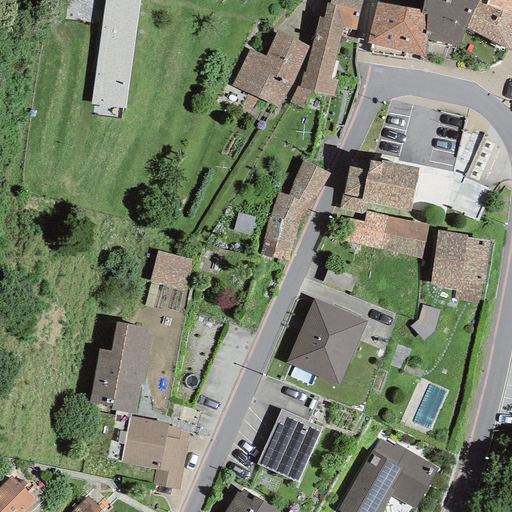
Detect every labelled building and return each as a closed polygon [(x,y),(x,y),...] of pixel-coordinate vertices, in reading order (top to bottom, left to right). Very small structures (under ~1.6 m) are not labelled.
[(125,109),(138,0),(104,0),(91,104),(125,109)] [(362,0),(330,0),(329,3),(327,3),(323,18),(343,23),(342,28),(355,31),(359,11),(362,0)] [(479,0),(424,0),(421,15),(424,16),(424,35),(426,35),(426,39),(458,47),(467,28),(478,3),(479,0)] [(511,13),(511,0),(487,0),(486,4),(511,13)] [(419,10),(377,3),(367,43),(424,56),(426,39),(426,35),(424,35),(424,16),(421,15),(418,14),(419,10)] [(510,50),(511,46),(511,13),(486,4),(478,3),(467,28),(510,50)] [(337,80),(330,79),(342,28),(343,23),(323,18),(318,17),(305,73),(302,72),(299,87),(299,88),(310,91),(334,96),(337,80)] [(278,109),(309,47),(277,31),(265,56),(249,49),(231,85),(278,109)] [(302,109),(310,91),(299,88),(299,87),(297,86),(289,103),(302,109)] [(330,174),(302,160),(292,184),(293,184),(287,196),(309,207),(330,174)] [(381,163),(369,160),(367,170),(348,166),(339,209),(363,214),(366,202),(410,212),(419,169),(382,161),(381,163)] [(477,222),(491,191),(464,178),(449,209),(477,222)] [(298,224),(309,207),(287,196),(277,193),(270,216),(298,224)] [(380,250),(387,216),(366,212),(363,222),(341,217),(336,241),(358,245),(380,250)] [(254,218),(237,213),(233,231),(249,236),(254,218)] [(293,244),(298,224),(270,216),(263,238),(293,244)] [(428,225),(387,216),(380,250),(421,259),(428,225)] [(467,235),(437,231),(429,286),(455,290),(453,299),(479,303),(488,242),(466,239),(467,235)] [(288,259),(293,244),(263,238),(259,255),(288,259)] [(193,260),(157,250),(148,281),(184,291),(193,260)] [(356,277),(327,265),(321,281),(350,292),(356,277)] [(339,386),(367,321),(313,298),(285,363),(339,386)] [(440,309),(421,305),(417,320),(410,327),(423,340),(434,331),(440,309)] [(147,328),(115,322),(110,351),(99,349),(89,403),(111,407),(110,409),(133,414),(139,384),(143,385),(153,335),(146,334),(147,328)] [(321,427),(280,410),(257,464),(298,482),(321,427)] [(168,424),(129,416),(120,462),(155,469),(152,485),(178,490),(188,441),(187,441),(188,434),(180,432),(180,429),(168,426),(168,424)] [(438,468),(395,443),(393,447),(379,439),(337,510),(340,511),(381,511),(391,495),(414,509),(438,468)] [(12,476),(0,487),(0,511),(24,511),(36,500),(12,476)] [(278,511),(243,488),(239,494),(237,492),(223,511),(278,511)] [(102,511),(87,497),(71,511),(102,511)]
